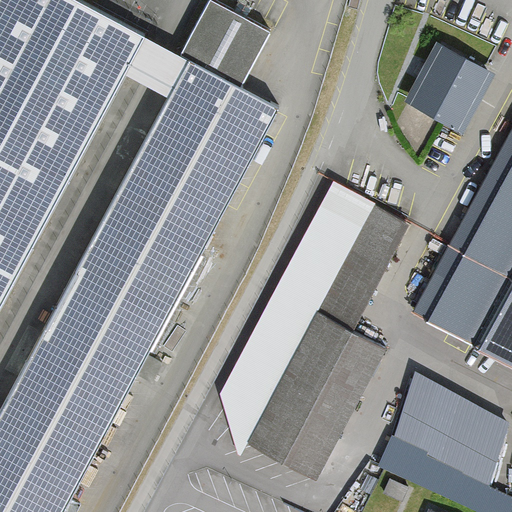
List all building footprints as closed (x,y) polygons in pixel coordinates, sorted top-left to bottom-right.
[(0,0),(0,297),(125,65),(145,28),(92,0),(0,0)] [(270,25),(223,0),(205,0),(180,46),(188,51),(167,88),(0,396),(0,511),(54,511),(274,106),(236,86),(270,25)] [(167,88),(188,51),(180,46),(145,28),(125,65),(167,88)] [(457,131),(488,71),(441,46),(409,106),(457,131)] [(511,123),(411,310),(511,364),(511,123)] [(216,394),(238,460),(247,443),(312,477),(381,347),(348,330),(408,218),(333,178),(216,394)] [(507,416),(415,367),(394,437),(491,488),(507,416)]
